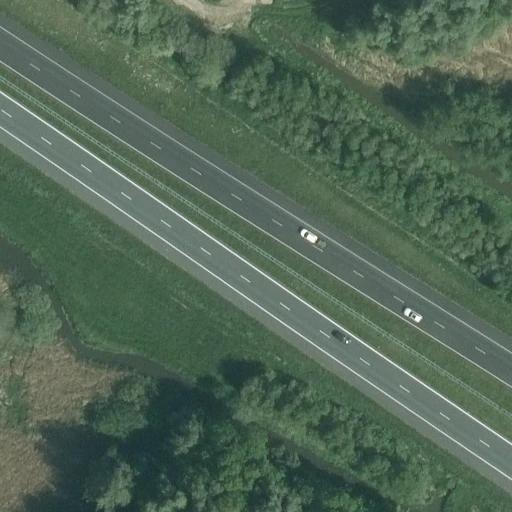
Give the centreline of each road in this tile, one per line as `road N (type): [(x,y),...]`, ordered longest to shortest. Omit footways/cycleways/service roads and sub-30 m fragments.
road 1 (motorway): [(0,117),(511,467)]
road 2 (motorway): [(511,369),(0,36)]
